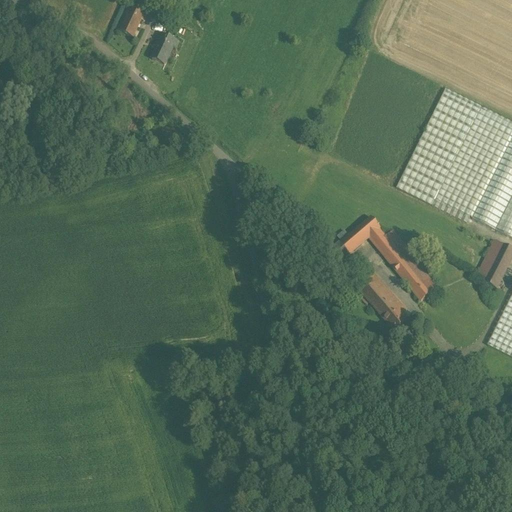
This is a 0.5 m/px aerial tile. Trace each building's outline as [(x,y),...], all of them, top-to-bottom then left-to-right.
[(147,16),(129,7),(126,14),(129,16),(121,33),(133,38),(141,21),(144,23),(147,16)] [(160,43),(152,60),(165,66),(173,49),(176,50),(179,43),(161,34),(157,41),(160,43)] [(511,239),(511,124),(446,91),(397,189),(467,224),(470,218),(511,239)] [(320,268),(326,275),(369,239),(421,301),(438,287),(391,232),(385,238),(379,230),(380,229),(371,219),(321,261),(324,265),(320,268)] [(511,259),(511,250),(495,242),(478,276),(486,280),(484,283),(497,290),(511,259)] [(373,279),(358,293),(389,326),(381,333),(389,342),(410,322),(403,314),(405,312),(373,279)] [(511,296),(488,346),(511,358),(511,296)]
